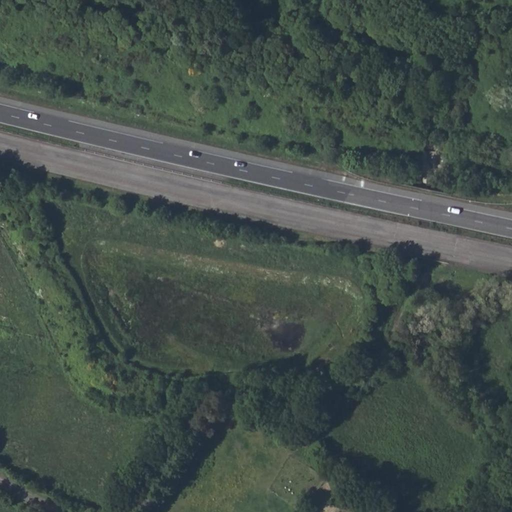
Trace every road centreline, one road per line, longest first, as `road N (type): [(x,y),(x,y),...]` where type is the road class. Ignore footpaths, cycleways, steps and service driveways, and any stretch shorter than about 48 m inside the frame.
road 1 (trunk): [(511,228),(0,112)]
road 2 (trunk): [(0,141),(511,257)]
road 3 (track): [(128,511),(216,399),(246,390),(313,391),(359,376),(392,343),(419,259)]
road 4 (track): [(232,393),(302,434),(351,475),(378,511)]
